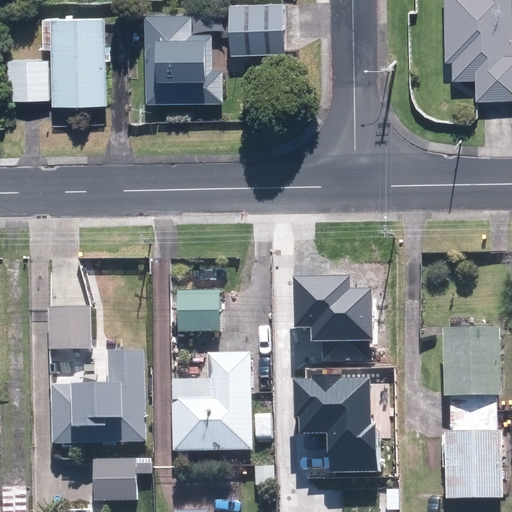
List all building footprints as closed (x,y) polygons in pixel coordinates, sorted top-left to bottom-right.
[(441,0),(443,61),(450,61),(451,82),(473,82),(474,102),(511,101),(511,58),(510,0),(441,0)] [(281,9),(231,10),(232,54),(282,53),(281,9)] [(190,20),(147,21),(149,103),(221,102),(220,78),(203,79),(202,41),(190,41),(190,20)] [(100,22),(53,23),(55,108),(102,107),(100,22)] [(294,277),(295,327),(314,327),(314,340),(372,339),(372,289),(348,290),(348,276),(294,277)] [(188,289),(188,328),(227,328),(227,289),(188,289)] [(99,305),(58,305),(59,346),(99,345),(99,305)] [(497,333),(439,333),(440,399),(447,399),(447,435),(441,435),(442,501),(499,500),(498,434),(495,434),(494,397),(498,397),(497,333)] [(62,382),(63,439),(155,437),(154,348),(121,348),(122,376),(91,377),(91,381),(62,382)] [(251,448),(251,351),(210,351),(210,379),(173,380),(174,449),(251,448)] [(294,380),(296,416),(300,416),(301,433),(329,432),(331,471),(376,470),(375,426),(370,426),(368,377),(294,380)] [(102,458),(103,498),(144,498),(143,458),(102,458)] [(285,463),(260,462),(259,486),(284,486),(285,463)] [(34,511),(35,483),(10,484),(10,511),(34,511)]
